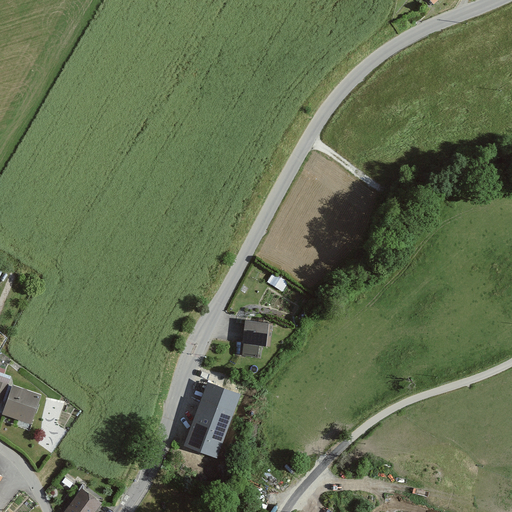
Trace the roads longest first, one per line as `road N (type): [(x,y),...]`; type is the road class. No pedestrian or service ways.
road 1 (tertiary): [(495,0),(411,34),(365,66),(322,115),(194,349),(172,421),(124,511)]
road 2 (unclassified): [(290,511),(373,419),(511,361)]
